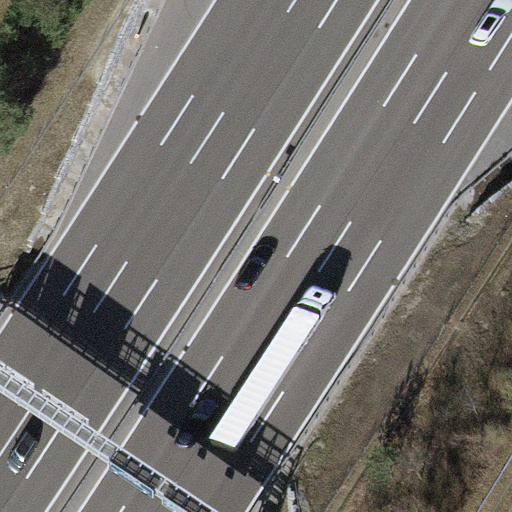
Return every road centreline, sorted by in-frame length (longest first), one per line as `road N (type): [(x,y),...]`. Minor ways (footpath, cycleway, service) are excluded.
road 1 (motorway): [(144,511),(473,0)]
road 2 (motorway): [(317,0),(0,489)]
